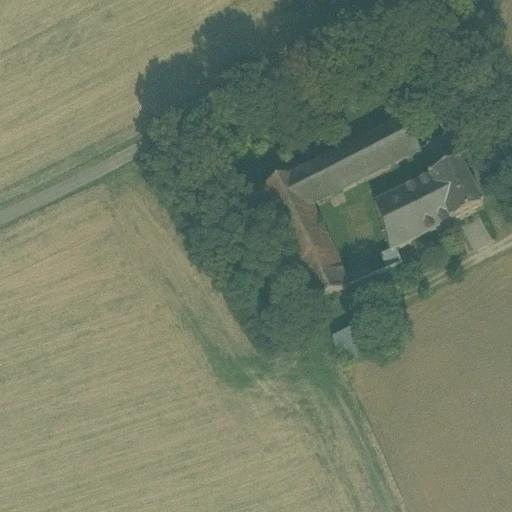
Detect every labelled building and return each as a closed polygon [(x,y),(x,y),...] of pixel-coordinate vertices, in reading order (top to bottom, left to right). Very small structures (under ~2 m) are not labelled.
[(277,247),(306,309),(350,291),(312,208),(420,154),(402,120),(253,195),(277,247)] [(428,150),(441,176),(459,166),(447,141),(428,150)] [(441,176),(428,182),(451,227),(482,212),(459,166),(441,176)] [(374,207),(389,254),(390,256),(395,254),(451,227),(428,182),(374,207)] [(402,269),(395,254),(390,256),(389,254),(381,257),(389,275),(402,269)] [(334,343),(343,362),(374,346),(365,326),(334,343)]
